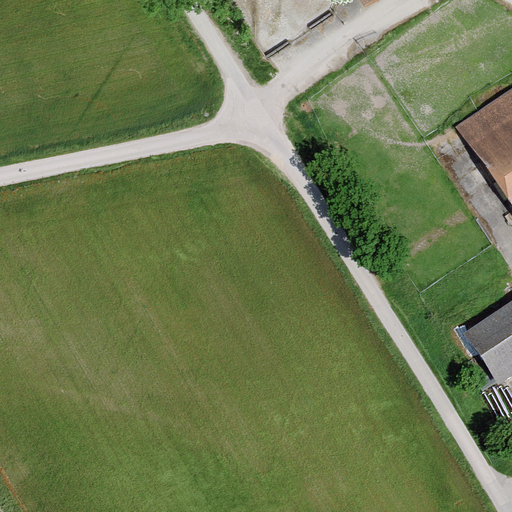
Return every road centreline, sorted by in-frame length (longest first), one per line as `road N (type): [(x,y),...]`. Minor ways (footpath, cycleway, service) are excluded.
road 1 (unclassified): [(263,103),(511,499)]
road 2 (track): [(193,0),(263,103)]
